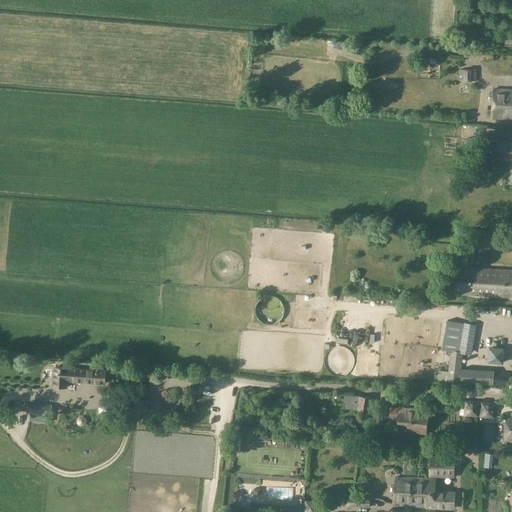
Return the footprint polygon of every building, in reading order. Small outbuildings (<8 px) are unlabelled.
[(477,60),(492,60),(492,50),(477,50),(477,60)] [(476,80),(476,70),(459,70),(459,80),(476,80)] [(511,89),(493,89),(492,118),(511,118),(511,89)] [(457,267),(454,293),(511,296),(511,270),(484,268),(457,267)] [(446,333),(443,350),(450,351),(446,381),(459,383),(462,353),(471,355),(477,325),(464,323),(462,336),(446,333)] [(68,382),(105,385),(106,370),(53,367),(52,387),(67,389),(68,382)] [(461,383),(509,386),(510,373),(494,372),(494,370),(462,368),(461,383)] [(434,371),(434,380),(445,382),(446,372),(434,371)] [(354,409),(370,412),(372,397),(356,395),(346,394),(345,400),(347,400),(346,408),(354,409)] [(465,401),(464,415),(478,416),(479,403),(465,401)] [(103,402),(99,407),(99,414),(104,417),(111,417),(115,411),(114,405),(110,402),(103,402)] [(52,405),(31,403),(30,413),(52,414),(52,405)] [(481,403),(480,416),(493,417),(494,404),(481,403)] [(398,416),(396,433),(427,435),(429,410),(390,407),(390,415),(398,416)] [(307,429),(316,431),(318,421),(309,420),(307,429)] [(430,476),(455,477),(455,457),(431,456),(430,476)] [(435,508),(436,492),(437,479),(397,477),(393,506),(426,508),(435,508)] [(455,493),(436,492),(435,508),(455,508),(455,493)] [(348,506),(370,507),(371,498),(348,497),(348,506)]
